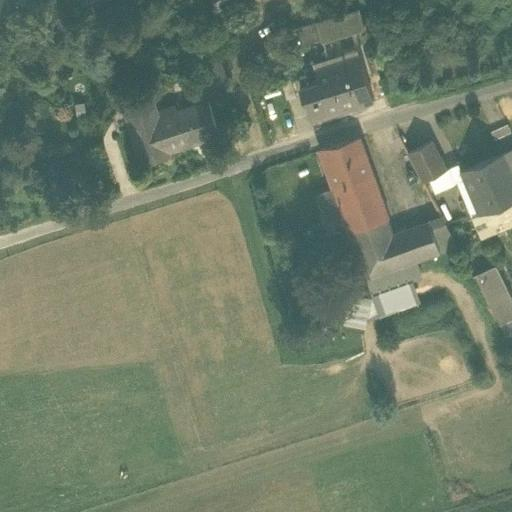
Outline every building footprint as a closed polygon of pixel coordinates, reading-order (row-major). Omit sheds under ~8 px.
[(54,0),(63,20),(107,0),(54,0)] [(213,0),(220,15),(257,0),(213,0)] [(316,22),(321,39),(364,27),(358,9),(316,22)] [(187,43),(194,62),(197,61),(218,53),(232,48),(225,29),(187,43)] [(197,61),(208,89),(229,81),(218,53),(197,61)] [(359,56),(330,65),(344,109),(373,100),(359,56)] [(310,120),(344,109),(330,65),(315,70),(319,82),(299,88),(310,120)] [(281,82),(286,99),(295,96),(290,79),(281,82)] [(169,154),(168,151),(157,118),(156,112),(151,97),(124,106),(141,163),(169,154)] [(175,112),(157,118),(168,151),(218,134),(208,101),(175,112)] [(173,106),(156,112),(157,118),(175,112),(173,106)] [(220,122),(227,143),(240,139),(234,118),(220,122)] [(320,150),(333,187),(372,175),(359,138),(320,150)] [(408,152),(424,182),(429,179),(447,170),(431,140),(408,152)] [(511,199),(511,148),(461,170),(465,180),(479,214),(511,199)] [(458,164),(447,170),(429,179),(435,192),(458,182),(465,180),(461,170),(458,164)] [(366,278),(402,265),(403,265),(391,231),(372,175),(333,187),(343,215),(348,231),(349,231),(366,278)] [(479,214),(465,180),(458,182),(472,216),(479,214)] [(326,221),(343,215),(333,187),(317,194),(326,221)] [(511,199),(479,214),(472,216),(481,238),(511,224),(511,199)] [(442,217),(405,229),(416,260),(457,246),(442,217)] [(391,231),(403,265),(416,260),(405,229),(404,227),(391,231)] [(416,260),(403,265),(402,265),(406,277),(420,272),(416,260)] [(370,290),(406,277),(402,265),(366,278),(370,290)] [(473,275),(497,322),(511,313),(511,301),(493,265),(473,275)] [(416,304),(406,277),(370,290),(372,297),(379,317),(416,304)] [(379,317),(372,297),(348,294),(342,327),(364,330),(366,322),(379,317)] [(511,334),(511,313),(497,322),(505,338),(511,334)]
